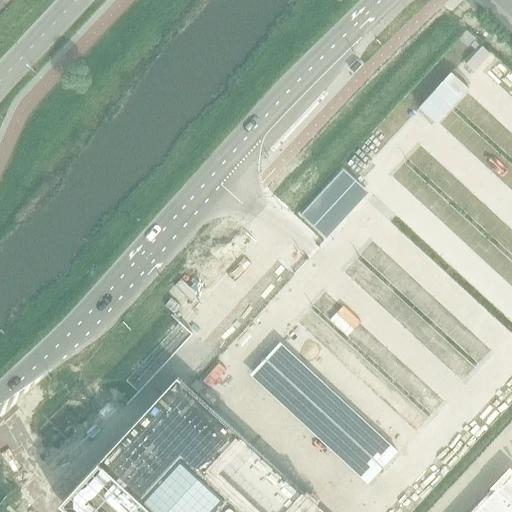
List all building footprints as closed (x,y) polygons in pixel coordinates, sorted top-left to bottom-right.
[(369,192),(339,165),(296,213),(326,240),(369,192)] [(180,321),(126,379),(139,391),(192,333),(180,321)] [(90,470),(59,503),(68,511),(324,511),(177,376),(115,442),(90,470)] [(317,377),(303,392),(383,466),(397,450),(317,377)] [(490,489),(468,511),(511,511),(511,475),(509,473),(495,488),(490,489)]
